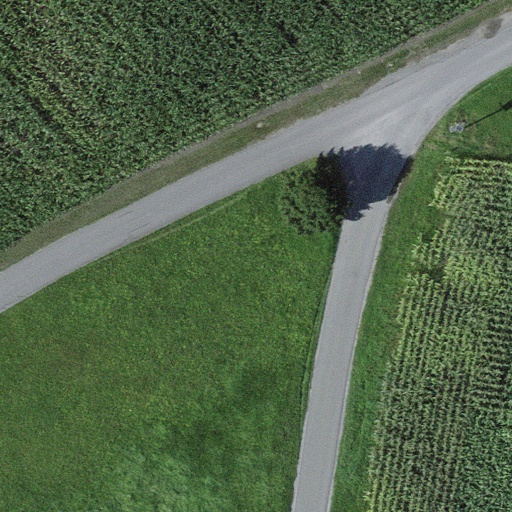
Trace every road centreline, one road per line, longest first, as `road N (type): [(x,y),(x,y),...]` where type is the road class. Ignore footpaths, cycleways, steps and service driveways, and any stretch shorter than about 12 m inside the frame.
road 1 (residential): [(417,97),(0,287)]
road 2 (residential): [(417,97),(355,239),(315,511)]
